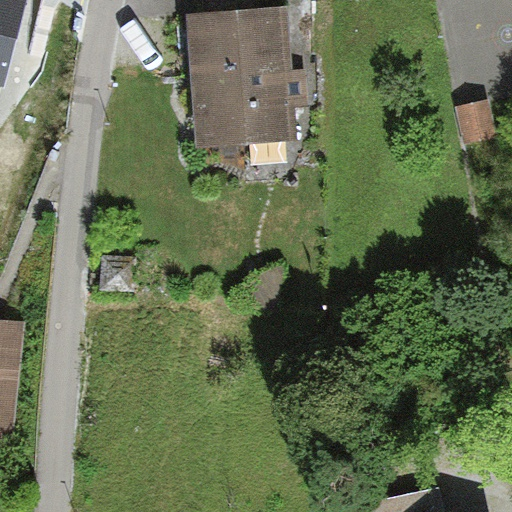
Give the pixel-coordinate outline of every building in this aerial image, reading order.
[(25,0),(0,0),(0,81),(3,83),(25,0)] [(191,27),(203,148),(293,139),(281,19),(191,27)] [(467,133),(493,128),(487,97),(460,102),(467,133)] [(105,286),(134,286),(134,262),(105,262),(105,286)] [(0,439),(16,441),(25,320),(0,318),(0,439)]
